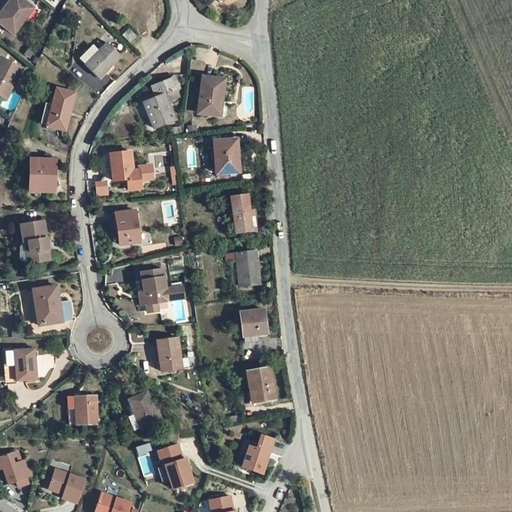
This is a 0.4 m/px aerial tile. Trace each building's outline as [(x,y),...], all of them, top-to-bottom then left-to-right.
[(0,19),(14,32),(33,8),(23,0),(8,0),(0,10),(0,19)] [(134,37),(127,27),(120,33),(127,43),(134,37)] [(99,80),(120,55),(106,42),(85,67),(99,80)] [(0,97),(6,100),(20,70),(0,60),(0,97)] [(219,98),(222,80),(200,77),(195,113),(215,115),(216,98),(219,98)] [(157,98),(145,103),(154,128),(175,119),(168,100),(172,99),(169,92),(176,90),(171,78),(152,85),(156,94),(157,98)] [(70,113),(74,91),(54,87),(51,104),(44,103),(40,121),(47,122),(46,126),(61,129),(64,113),(70,113)] [(172,99),(178,97),(176,90),(169,92),(172,99)] [(143,98),(145,103),(157,98),(156,94),(143,98)] [(0,127),(5,132),(7,128),(9,124),(0,116),(0,115),(0,127)] [(211,143),(216,174),(240,171),(239,154),(234,155),(232,140),(211,143)] [(135,169),(132,149),(111,151),(115,179),(129,177),(131,188),(144,187),(142,168),(135,169)] [(55,156),(30,156),(30,191),(55,191),(55,156)] [(250,226),(250,219),(256,219),(256,212),(249,212),(248,197),(229,199),(233,235),(258,232),(257,226),(250,226)] [(119,245),(140,242),(135,210),(115,213),(119,245)] [(21,259),(30,262),(53,259),(47,221),(25,225),(28,243),(22,246),(21,259)] [(237,264),(240,289),(261,286),(257,253),(225,257),(226,266),(237,264)] [(137,264),(139,282),(145,281),(144,273),(152,272),(151,262),(137,264)] [(168,290),(165,270),(152,272),(144,273),(145,281),(146,293),(148,305),(149,313),(159,312),(158,304),(169,302),(169,301),(173,300),(172,294),(169,295),(168,290)] [(35,289),(42,326),(64,321),(56,285),(35,289)] [(184,288),(168,290),(169,295),(172,294),(173,300),(169,301),(169,302),(174,301),(184,300),(186,300),(184,288)] [(245,338),(262,336),(267,336),(265,310),(243,312),(245,338)] [(262,336),(245,338),(246,346),(262,344),(262,336)] [(182,339),(160,341),(165,373),(187,370),(182,339)] [(36,350),(5,354),(11,386),(40,382),(36,350)] [(248,371),(250,402),(273,400),(270,369),(248,371)] [(136,419),(143,433),(164,422),(149,392),(128,402),(136,419)] [(95,395),(66,398),(70,428),(98,425),(95,395)] [(129,423),(136,437),(143,433),(136,419),(129,423)] [(250,445),(243,466),(263,473),(275,439),(262,434),(257,448),(250,445)] [(178,443),(158,450),(163,465),(166,464),(173,488),(194,481),(186,457),(183,458),(178,443)] [(22,462),(19,452),(11,454),(15,464),(22,462)] [(15,464),(11,454),(0,458),(0,468),(1,470),(4,469),(9,485),(17,482),(19,488),(30,484),(28,478),(33,477),(27,460),(22,462),(15,464)] [(86,479),(56,469),(50,489),(64,494),(63,498),(78,503),(86,479)] [(128,511),(132,502),(102,492),(95,511),(128,511)] [(231,495),(210,499),(212,511),(237,511),(237,509),(234,510),(231,495)]
